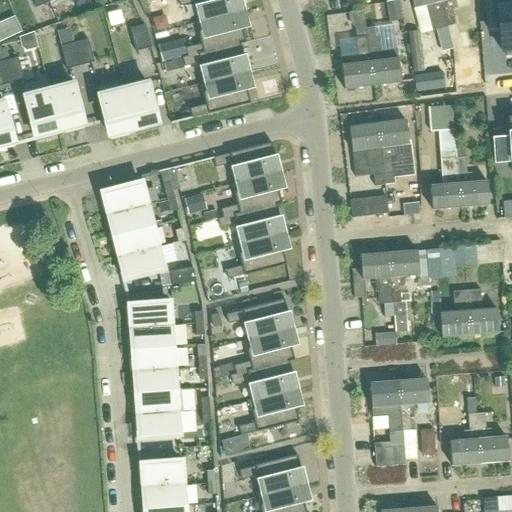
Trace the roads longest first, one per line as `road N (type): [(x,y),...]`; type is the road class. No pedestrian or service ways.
road 1 (residential): [(126,511),(111,317),(68,178)]
road 2 (residential): [(68,178),(313,114)]
road 3 (residential): [(347,496),(511,484)]
road 4 (residential): [(481,229),(324,238)]
road 5 (residential): [(336,365),(476,355)]
road 6 (residential): [(347,496),(336,365)]
road 7 (residential): [(336,365),(324,238)]
road 8 (residential): [(324,238),(313,114)]
